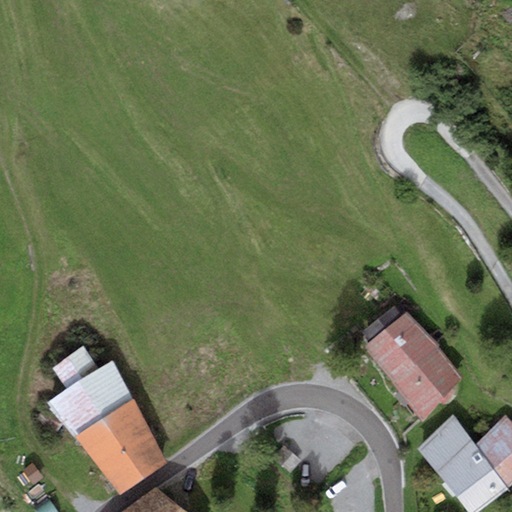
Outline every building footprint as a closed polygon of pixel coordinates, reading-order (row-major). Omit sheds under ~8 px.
[(363,331),(369,342),(403,315),(395,305),(363,331)] [(369,342),(365,345),(422,421),(446,395),(462,377),(438,346),(440,344),(407,311),(403,315),(369,342)] [(67,390),(99,369),(84,345),(53,368),(67,390)] [(76,436),(134,397),(114,359),(99,369),(67,390),(49,402),(76,436)] [(166,462),(134,397),(76,436),(119,494),(166,462)] [(476,511),(511,481),(511,422),(506,416),(475,443),(454,414),(418,448),(469,511),(476,511)] [(284,445),(273,458),(291,473),(302,460),(284,445)] [(190,511),(158,486),(123,511),(190,511)]
